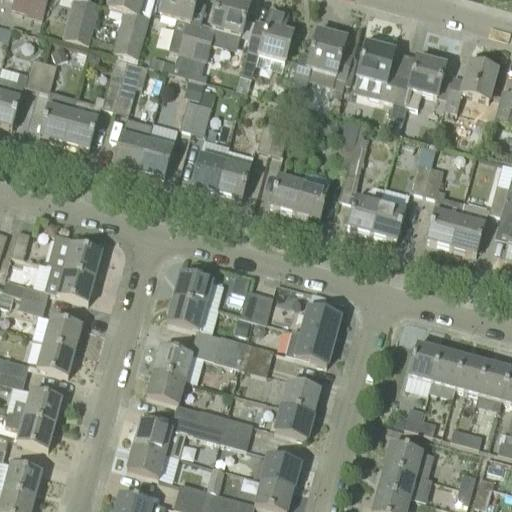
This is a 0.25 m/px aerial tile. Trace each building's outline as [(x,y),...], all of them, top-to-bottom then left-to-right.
[(15,0),(13,7),(19,9),(22,9),(19,18),(42,24),(48,0),(15,0)] [(87,9),(89,0),(58,0),(58,1),(87,9)] [(111,0),(107,15),(136,23),(142,0),(111,0)] [(196,0),(165,0),(160,21),(186,28),(175,69),(164,66),(161,76),(186,83),(200,32),(189,29),(196,0)] [(200,29),(200,32),(186,83),(204,87),(206,82),(201,80),(209,51),(220,54),(224,39),(239,43),(248,10),(220,2),(216,19),(215,18),(211,32),(200,29)] [(97,16),(86,13),(84,13),(79,30),(68,27),(63,45),(87,52),(97,16)] [(239,83),(251,86),(258,61),(284,68),(292,39),(283,37),(287,20),(270,15),(266,30),(254,27),(239,83)] [(129,44),(118,41),(113,58),(138,65),(147,29),(134,26),(129,44)] [(0,47),(1,48),(7,50),(11,36),(0,32),(0,47)] [(309,76),(343,85),(345,86),(351,62),(341,60),(345,44),(316,36),(309,61),(299,59),(286,107),(300,111),(302,102),(307,99),(309,92),(306,88),(309,76)] [(365,50),(360,69),(355,84),(383,92),(380,105),(392,109),(399,82),(388,79),(394,57),(365,50)] [(410,85),(399,82),(392,109),(386,132),(400,135),(406,112),(416,115),(420,100),(446,107),(450,89),(440,86),(444,71),(443,71),(442,72),(429,69),(429,67),(416,63),(410,85)] [(101,113),(114,116),(127,68),(115,64),(101,113)] [(23,93),(36,96),(44,68),(31,65),(27,82),(18,79),(16,88),(0,83),(0,132),(11,135),(23,93)] [(56,71),(44,68),(36,96),(48,100),(56,71)] [(146,73),(127,68),(114,116),(126,120),(133,92),(140,94),(146,73)] [(450,89),(446,107),(443,116),(455,120),(456,116),(493,126),(499,104),(489,101),(496,77),(468,69),(463,87),(452,84),(450,89)] [(493,126),(511,131),(511,101),(500,99),(499,104),(493,126)] [(158,105),(156,123),(167,124),(170,106),(158,105)] [(179,135),(191,139),(198,110),(186,107),(179,135)] [(198,110),(191,139),(203,142),(211,114),(198,110)] [(38,143),(63,150),(72,118),(46,112),(38,143)] [(88,156),(94,137),(97,125),(72,118),(63,150),(88,156)] [(138,178),(141,169),(147,147),(134,144),(138,129),(125,126),(113,172),(138,178)] [(339,148),(341,149),(333,177),(345,180),(353,152),(359,130),(345,126),(339,148)] [(256,156),(268,159),(276,131),(264,128),(256,156)] [(288,135),(276,131),(268,159),(280,163),(288,135)] [(172,154),(147,147),(141,169),(138,178),(164,185),(172,154)] [(353,152),(345,180),(358,184),(365,156),(353,152)] [(216,199),(224,169),(224,168),(199,161),(190,192),(216,199)] [(250,175),(224,168),(224,169),(216,199),(241,206),(250,175)] [(423,202),(430,173),(418,170),(410,198),(423,202)] [(442,177),(430,173),(423,202),(435,205),(442,177)] [(304,178),(301,189),(293,220),(318,227),(330,185),(304,178)] [(268,213),(293,220),(301,189),(276,182),(268,213)] [(508,195),(495,191),(488,219),(500,223),(508,195)] [(511,195),(508,195),(500,223),(511,226),(511,230),(510,238),(502,269),(511,271),(511,195)] [(370,241),(379,210),(382,198),(375,196),(366,201),(365,206),(353,203),(345,234),(370,241)] [(379,210),(370,241),(396,248),(404,217),(379,210)] [(487,218),(462,211),(458,223),(450,255),(475,261),(487,218)] [(424,248),(450,255),(458,223),(433,217),(424,248)] [(22,266),(24,260),(29,241),(16,238),(10,263),(22,266)] [(55,241),(50,261),(46,272),(50,273),(94,285),(101,259),(70,251),(72,246),(55,241)] [(87,310),(94,285),(50,273),(43,297),(24,292),(20,304),(45,311),(48,299),(87,310)] [(179,279),(173,304),(205,313),(211,287),(179,279)] [(252,327),(259,300),(246,297),(239,324),(252,327)] [(272,304),(259,300),(252,327),(265,331),(272,304)] [(45,311),(20,304),(17,316),(42,323),(45,311)] [(219,317),(205,313),(173,304),(166,330),(212,342),(219,317)] [(339,322),(307,314),(300,339),(332,347),(339,322)] [(43,349),(74,358),(81,333),(49,324),(43,349)] [(293,337),(286,362),(325,373),(332,347),(300,339),(293,337)] [(219,343),(216,356),(242,363),(246,350),(219,343)] [(67,383),(74,358),(43,349),(36,375),(67,383)] [(272,357),(246,350),(242,363),(268,370),(272,357)] [(430,389),(439,356),(415,350),(407,382),(430,389)] [(191,361),(179,358),(159,353),(152,378),(184,387),(191,361)] [(212,369),(239,376),(242,363),(216,356),(212,369)] [(450,407),(454,395),(462,363),(439,356),(430,389),(427,401),(450,407)] [(242,363),(239,376),(265,383),(268,370),(242,363)] [(477,401),(485,369),(462,363),(454,395),(477,401)] [(0,377),(25,384),(28,372),(0,364),(0,377)] [(500,408),(509,375),(485,369),(477,401),(500,408)] [(511,410),(511,376),(509,375),(500,408),(511,410)] [(0,390),(22,396),(25,384),(0,377),(0,390)] [(146,403),(177,412),(184,387),(152,378),(146,403)] [(312,421),(319,396),(287,387),(280,413),(312,421)] [(12,420),(54,431),(61,406),(29,397),(26,410),(15,407),(12,420)] [(305,447),(312,421),(280,413),(274,438),(305,447)] [(222,437),(226,424),(199,417),(196,430),(222,437)] [(54,431),(12,420),(8,419),(5,431),(19,434),(16,448),(47,457),(54,431)] [(403,435),(416,439),(420,426),(406,422),(403,435)] [(252,431),(226,424),(222,437),(248,444),(252,431)] [(431,443),(435,430),(420,426),(416,439),(431,443)] [(171,435),(169,435),(139,427),(132,452),(164,461),(171,435)] [(222,437),(196,430),(192,443),(219,450),(222,437)] [(463,451),(466,439),(452,435),(449,447),(463,451)] [(222,437),(219,450),(245,457),(248,444),(222,437)] [(466,439),(463,451),(477,455),(480,443),(466,439)] [(510,464),(511,456),(511,442),(504,440),(502,448),(499,447),(496,460),(510,464)] [(415,482),(421,458),(389,450),(383,474),(415,482)] [(125,477),(145,482),(157,486),(164,461),(132,452),(125,477)] [(267,461),(260,487),(292,495),(299,470),(267,461)] [(2,496),(34,504),(41,479),(9,471),(2,496)] [(206,498),(217,501),(223,477),(211,474),(206,498)] [(415,482),(383,474),(376,497),(409,505),(415,482)] [(462,480),(458,494),(471,498),(474,483),(462,480)] [(480,485),(476,499),(489,503),(493,488),(480,485)] [(260,487),(254,511),(253,511),(254,511),(287,511),(292,495),(260,487)] [(179,490),(176,503),(202,510),(206,498),(179,490)] [(467,511),(471,498),(458,494),(455,509),(467,511)] [(0,511),(32,511),(34,504),(2,496),(0,504),(0,511)] [(376,497),(372,511),(406,511),(409,505),(376,497)] [(202,510),(207,511),(229,511),(232,505),(217,501),(206,498),(202,510)] [(486,511),(489,503),(476,499),(472,511),(486,511)] [(119,500),(115,511),(150,511),(151,509),(119,500)] [(201,511),(202,510),(176,503),(173,511),(201,511)]
